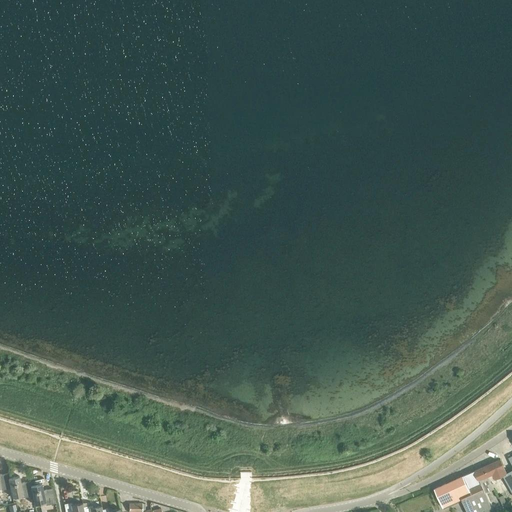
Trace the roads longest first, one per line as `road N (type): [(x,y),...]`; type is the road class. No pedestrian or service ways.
road 1 (residential): [(197,511),(0,452)]
road 2 (residential): [(511,399),(381,497)]
road 3 (residential): [(381,497),(419,485),(511,427)]
